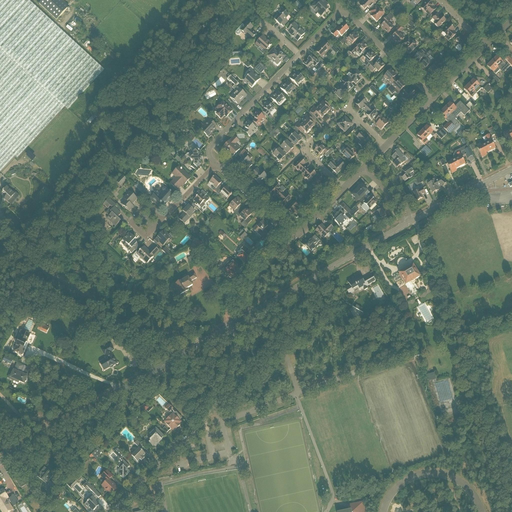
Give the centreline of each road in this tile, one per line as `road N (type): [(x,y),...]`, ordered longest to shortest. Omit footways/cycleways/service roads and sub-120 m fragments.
road 1 (unclassified): [(201,343),(110,321),(82,293),(25,260),(0,216)]
road 2 (secondary): [(0,462),(201,343)]
road 3 (secondary): [(240,320),(405,224)]
road 4 (residential): [(216,164),(209,147),(299,54)]
road 5 (residential): [(433,98),(342,8)]
